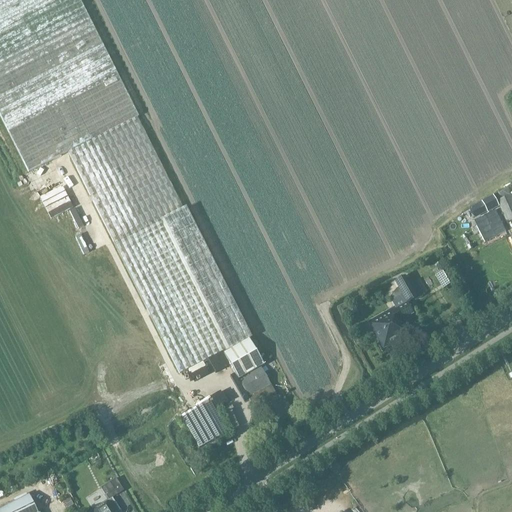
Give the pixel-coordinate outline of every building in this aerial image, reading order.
[(80,0),(0,0),(0,115),(29,173),(69,153),(138,118),(139,118),(80,0)] [(138,118),(67,154),(179,374),(222,353),(249,339),(252,338),(195,224),(187,208),(184,210),(138,118)] [(55,169),(50,172),(78,228),(83,226),(55,169)] [(507,223),(511,221),(511,199),(510,195),(497,201),(507,223)] [(494,211),(473,221),(484,242),(505,232),(494,211)] [(416,280),(414,282),(399,290),(402,295),(390,301),(394,308),(368,322),(383,349),(403,338),(402,336),(409,332),(402,320),(413,314),(408,304),(417,299),(418,301),(426,297),(416,280)] [(249,339),(223,354),(238,381),(261,368),(263,367),(249,339)] [(238,381),(248,398),(271,385),(261,368),(238,381)] [(274,422),(299,408),(289,390),(277,397),(271,386),(249,398),(255,409),(264,404),(274,422)] [(204,404),(181,417),(199,449),(221,436),(204,404)] [(117,511),(120,511),(112,499),(122,493),(114,480),(101,488),(109,501),(91,511),(117,511)] [(37,511),(30,496),(0,510),(0,511),(37,511)]
